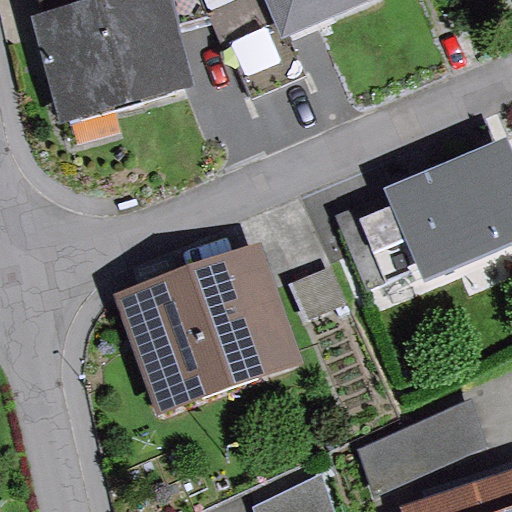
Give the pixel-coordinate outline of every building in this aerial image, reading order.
[(168,29),(205,20),(196,0),(134,0),(135,4),(41,27),(64,116),(183,87),(168,29)] [(356,0),(249,0),(214,15),(248,98),(306,74),(287,29),(356,0)] [(511,181),(501,155),(395,199),(399,209),(341,233),(367,294),(425,270),(428,278),(511,243),(511,181)] [(280,356),(246,265),(132,307),(165,398),(280,356)] [(327,272),(294,286),(308,320),(342,306),(327,272)] [(478,450),(467,415),(368,459),(379,496),(478,450)] [(327,511),(318,482),(259,511),(327,511)] [(511,511),(511,484),(428,511),(511,511)]
